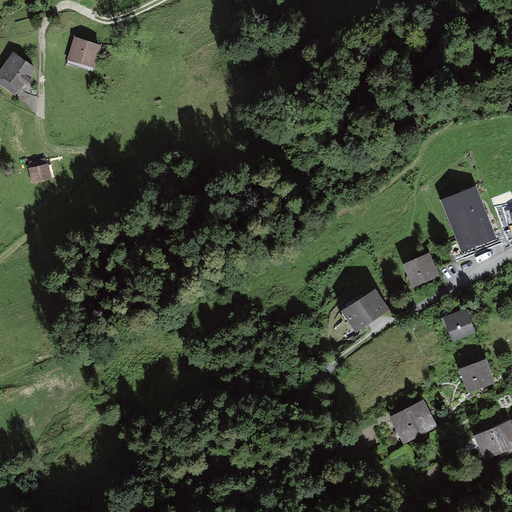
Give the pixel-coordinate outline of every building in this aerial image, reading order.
[(75,36),(67,62),(94,70),(102,45),(75,36)] [(37,70),(14,53),(0,72),(0,86),(15,97),(24,85),(29,89),(34,83),(29,80),(37,70)] [(49,160),(30,166),(34,182),(53,177),(49,160)] [(441,196),(461,250),(497,237),(476,182),(441,196)] [(429,249),(402,260),(413,286),(440,275),(429,249)] [(341,306),(356,331),(392,309),(376,284),(341,306)] [(441,315),(451,342),(477,332),(466,305),(441,315)] [(469,392),(497,382),(487,356),(460,366),(469,392)] [(423,396),(389,413),(404,442),(437,425),(423,396)] [(511,424),(509,418),(474,432),(484,458),(511,447),(511,424)]
